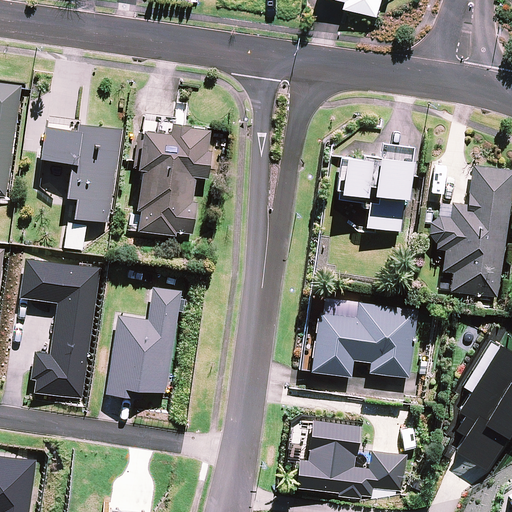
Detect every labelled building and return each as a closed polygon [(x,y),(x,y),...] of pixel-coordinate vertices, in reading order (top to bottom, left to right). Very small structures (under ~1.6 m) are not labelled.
[(343,0),(342,2),(376,12),(379,0),(343,0)] [(0,194),(8,196),(20,84),(0,82),(0,194)] [(119,127),(45,118),(40,156),(70,160),(66,195),(76,196),(74,216),(109,220),(119,127)] [(208,126),(167,126),(167,130),(138,130),(138,213),(128,213),(127,231),(193,231),(193,175),(208,175),(208,126)] [(410,159),(342,151),(337,190),(367,194),(363,225),(401,230),(410,159)] [(511,167),(472,163),(468,204),(466,218),(432,215),(430,234),(437,246),(444,247),(442,268),(451,269),(449,289),(500,295),(511,178),(511,167)] [(98,265),(25,256),(20,297),(59,302),(52,353),(37,351),(32,391),(81,397),(98,265)] [(179,290),(153,287),(148,319),(118,314),(107,391),(139,396),(140,388),(164,391),(179,290)] [(416,308),(358,301),(356,316),(319,312),(311,370),(349,375),(351,358),(369,360),(368,370),(408,375),(416,308)] [(357,422),(313,418),(308,460),(298,459),(295,486),(371,494),(371,488),(400,491),(404,453),(371,450),(369,467),(353,465),(357,422)] [(29,511),(34,459),(0,455),(0,511),(29,511)] [(511,511),(511,492),(504,498),(509,506),(500,511),(511,511)]
